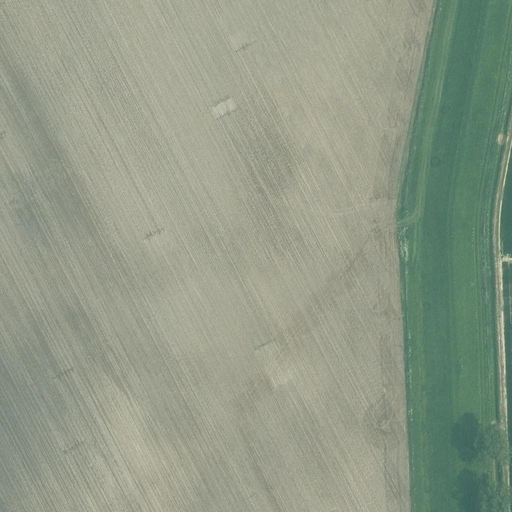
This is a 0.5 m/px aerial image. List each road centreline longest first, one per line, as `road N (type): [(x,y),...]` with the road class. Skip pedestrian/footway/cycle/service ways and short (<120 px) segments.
road 1 (track): [(511,14),(477,235),(488,511)]
road 2 (track): [(402,223),(418,219),(453,0)]
road 3 (track): [(511,125),(498,255)]
